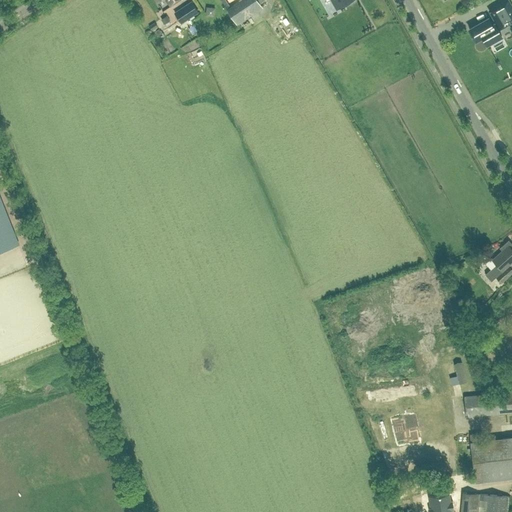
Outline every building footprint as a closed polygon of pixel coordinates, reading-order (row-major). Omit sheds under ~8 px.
[(239,0),(226,8),(237,24),(263,7),(260,2),(263,0),(239,0)] [(498,28),(511,20),(511,6),(508,0),(507,0),(488,11),(498,28)] [(174,12),(181,23),(198,12),(191,1),(174,12)] [(270,17),(265,20),(269,27),(274,24),(270,17)] [(470,29),(476,40),(483,37),(487,45),(502,37),(495,24),(493,25),(489,18),(470,29)] [(197,31),(193,25),(188,28),(192,34),(197,31)] [(500,247),(503,250),(493,260),(491,258),(486,263),(491,269),(485,274),(492,281),(496,277),(501,283),(511,273),(511,268),(509,265),(511,262),(511,244),(509,241),(501,248),(500,247)] [(451,385),(458,383),(466,381),(461,362),(453,364),(456,376),(450,377),(451,385)] [(466,415),(511,410),(511,390),(464,395),(466,415)] [(511,475),(511,436),(479,440),(478,432),(470,433),(471,441),(470,442),(475,480),(511,475)] [(403,463),(410,461),(410,460),(415,459),(412,448),(395,452),(398,464),(403,462),(403,463)] [(506,511),(508,495),(463,491),(460,511),(506,511)] [(451,493),(430,496),(432,507),(431,507),(431,511),(453,511),(453,509),(456,509),(454,500),(452,500),(451,493)]
